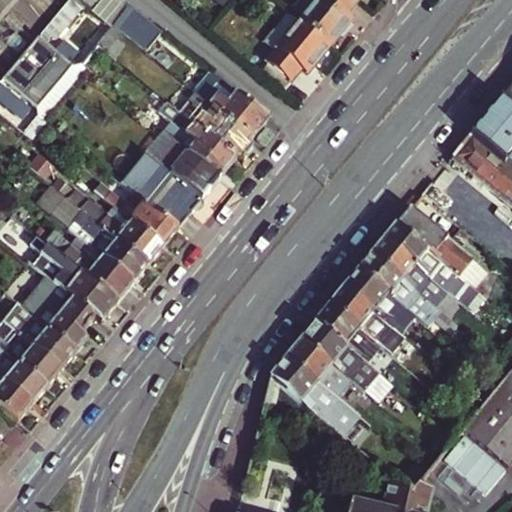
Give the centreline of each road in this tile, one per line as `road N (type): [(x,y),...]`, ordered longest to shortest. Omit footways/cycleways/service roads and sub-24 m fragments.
road 1 (primary): [(135,511),(242,319),(368,183)]
road 2 (primary): [(185,511),(239,367),(368,183)]
road 3 (primary): [(248,243),(136,362),(21,511)]
road 4 (primary): [(248,243),(151,383),(103,475),(95,511)]
road 5 (residential): [(148,0),(326,149)]
road 6 (primary): [(368,183),(511,12)]
road 7 (primary): [(445,7),(326,149)]
road 8 (primary): [(326,149),(248,243)]
